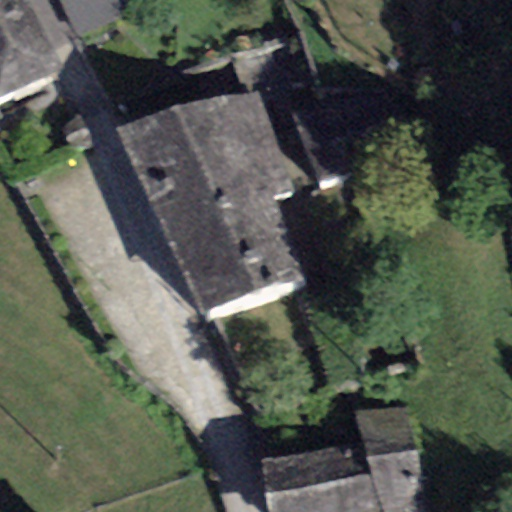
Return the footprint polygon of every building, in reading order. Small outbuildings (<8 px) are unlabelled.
[(0,0),(0,101),(60,73),(25,0),(0,0)] [(127,0),(58,0),(78,40),(134,13),(127,0)] [(257,86),(114,125),(199,313),(305,284),(269,198),(297,189),(257,86)] [(368,88),(293,119),(318,181),(407,145),(394,114),(368,88)] [(426,511),(411,406),(356,413),(361,444),(260,462),(268,511),(426,511)]
